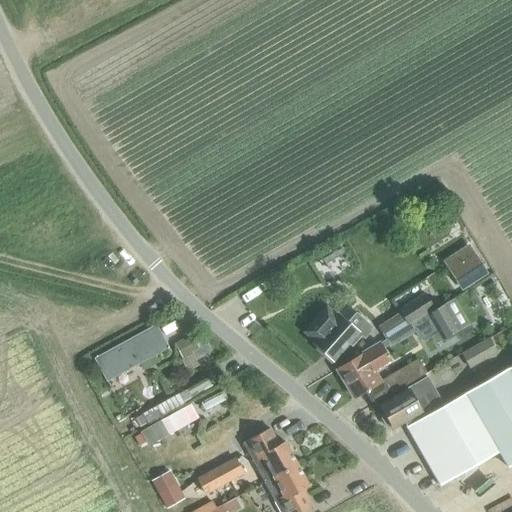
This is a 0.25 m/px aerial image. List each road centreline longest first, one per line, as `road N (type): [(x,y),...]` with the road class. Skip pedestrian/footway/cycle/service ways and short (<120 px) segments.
road 1 (unclassified): [(424,511),(153,264),(81,173),(0,29)]
road 2 (track): [(0,258),(134,293),(184,295)]
